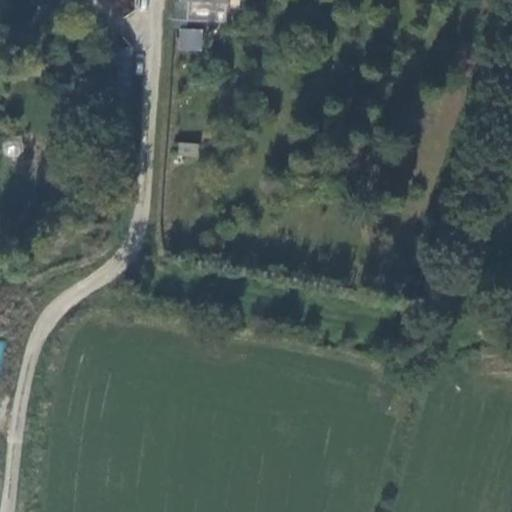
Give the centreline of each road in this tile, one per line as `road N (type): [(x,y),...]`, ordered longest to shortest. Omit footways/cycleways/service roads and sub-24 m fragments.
road 1 (unclassified): [(3,511),(39,324),(58,302),(126,267),(144,216),(157,0)]
road 2 (track): [(126,267),(449,344)]
